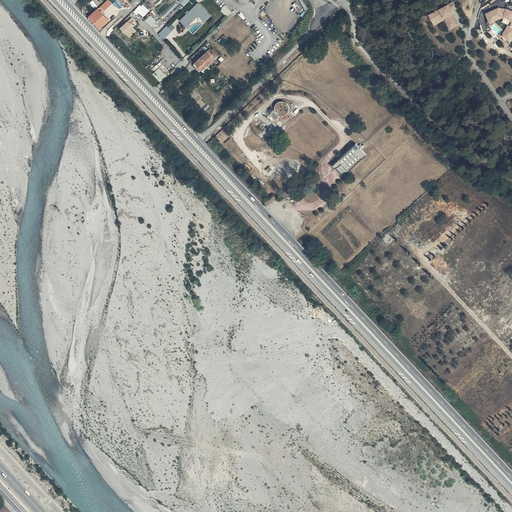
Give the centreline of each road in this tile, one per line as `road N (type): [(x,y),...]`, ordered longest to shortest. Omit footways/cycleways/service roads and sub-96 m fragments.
road 1 (primary): [(194,143),(511,483)]
road 2 (unclassified): [(194,143),(342,2),(353,11),(360,46),(379,67),(511,175)]
road 3 (primary): [(59,0),(194,143)]
road 4 (track): [(422,260),(511,356)]
road 5 (residential): [(479,0),(469,41),(478,68),(511,113)]
